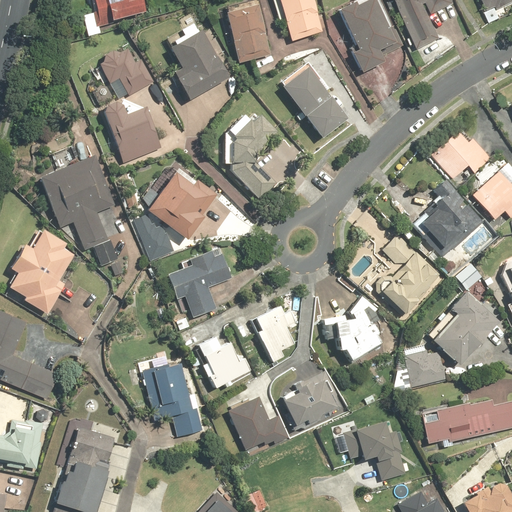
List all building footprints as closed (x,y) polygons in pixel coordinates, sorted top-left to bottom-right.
[(146,12),(142,0),(90,0),(93,12),(91,13),(94,28),(110,24),(109,21),(146,12)] [(309,0),(274,0),(289,42),(320,32),(309,0)] [(351,1),(334,9),(354,50),(348,53),(358,73),(381,62),(379,57),(402,46),(392,25),(388,27),(374,0),(356,0),(351,2),(351,1)] [(389,0),(414,50),(436,39),(426,16),(420,5),(423,4),(428,15),(450,5),(447,0),(389,0)] [(511,0),(479,0),(484,10),(493,6),(495,9),(511,0)] [(254,5),(222,13),(236,64),(267,55),(254,5)] [(169,74),(185,101),(225,78),(196,29),(165,47),(178,68),(169,74)] [(117,79),(127,96),(152,82),(139,59),(133,63),(124,49),(117,53),(109,51),(102,55),(100,63),(97,64),(107,84),(117,79)] [(303,67),(278,87),(318,139),(343,120),(303,67)] [(103,105),(100,113),(121,164),(159,148),(142,107),(123,115),(119,105),(112,102),(103,105)] [(254,152),(273,132),(255,115),(248,122),(245,119),(229,137),(231,139),(228,141),(227,171),(228,171),(257,200),(275,183),(255,163),(254,152)] [(456,131),(428,155),(449,179),(465,166),(472,174),(489,160),(470,138),(466,142),(456,131)] [(92,155),(35,178),(56,228),(70,223),(81,250),(106,240),(95,213),(112,205),(92,155)] [(171,170),(144,208),(186,238),(218,193),(196,178),(192,184),(171,170)] [(511,188),(496,172),(470,196),(492,220),(502,211),(508,218),(511,215),(511,188)] [(461,200),(442,180),(430,191),(436,197),(421,211),(425,216),(416,224),(429,238),(425,242),(441,260),(481,222),(465,205),(460,209),(456,205),(461,200)] [(146,214),(134,219),(149,258),(172,249),(162,223),(151,227),(146,214)] [(63,244),(40,230),(29,249),(20,244),(6,268),(13,273),(4,288),(21,298),(19,300),(44,315),(62,284),(56,280),(70,255),(60,249),(63,244)] [(399,268),(377,291),(401,314),(439,274),(395,234),(380,250),(399,268)] [(219,253),(211,257),(209,251),(186,260),(189,265),(164,275),(174,299),(182,296),(190,318),(214,309),(206,288),(229,278),(219,253)] [(504,304),(511,321),(511,258),(501,263),(498,275),(506,293),(505,294),(509,302),(504,304)] [(117,261),(108,265),(113,277),(122,273),(117,261)] [(494,321),(461,292),(445,309),(451,314),(426,341),(453,366),(494,321)] [(339,351),(346,361),(376,343),(371,335),(374,333),(369,324),(377,320),(372,312),(375,309),(358,296),(345,312),(340,315),(319,319),(323,341),(331,339),(333,351),(339,351)] [(251,319),(257,330),(253,332),(269,363),(279,358),(276,352),(291,344),(282,327),(291,322),(285,311),(279,315),(274,307),(251,319)] [(0,381),(45,400),(56,374),(11,356),(25,322),(0,312),(0,381)] [(241,321),(233,325),(240,340),(248,336),(241,321)] [(226,343),(200,356),(209,375),(205,377),(211,388),(246,371),(240,359),(235,362),(226,343)] [(169,417),(174,437),(202,431),(196,408),(191,409),(179,363),(164,367),(164,364),(139,370),(152,421),(169,417)] [(339,407),(322,371),(292,386),(293,388),(291,389),(293,393),(278,401),(290,426),(302,421),(304,424),(339,407)] [(243,450),(261,442),(263,448),(286,437),(276,416),(266,420),(256,397),(225,411),(243,450)] [(434,420),(420,423),(425,444),(445,439),(445,443),(511,428),(511,409),(510,401),(491,405),(490,400),(467,404),(467,403),(432,411),(434,420)] [(39,442),(37,442),(41,423),(23,420),(22,422),(9,420),(7,432),(1,436),(0,435),(0,463),(34,469),(39,442)] [(372,457),(378,481),(403,474),(397,453),(400,452),(394,431),(384,434),(381,422),(340,433),(347,459),(358,456),(359,461),(372,457)] [(51,504),(48,511),(91,511),(106,464),(105,463),(112,438),(75,427),(70,442),(72,442),(59,482),(58,481),(50,504),(51,504)] [(511,511),(511,509),(511,508),(511,503),(502,485),(494,483),(488,487),(486,491),(483,486),(472,493),(473,495),(458,502),(463,511),(511,511)] [(257,490),(241,498),(247,511),(257,511),(265,509),(257,490)] [(236,511),(213,491),(194,511),(236,511)] [(395,504),(399,511),(441,511),(434,498),(425,503),(418,491),(395,504)]
